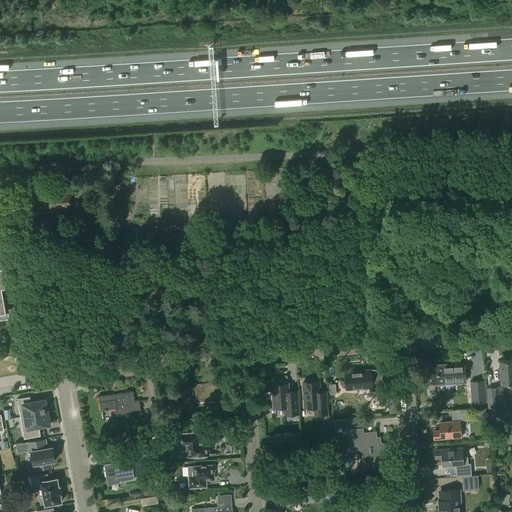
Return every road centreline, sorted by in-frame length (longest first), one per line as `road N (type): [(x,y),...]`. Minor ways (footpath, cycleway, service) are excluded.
road 1 (motorway): [(511,49),(0,81)]
road 2 (motorway): [(0,112),(511,80)]
road 3 (unclassified): [(17,179),(37,166),(511,141)]
road 4 (residential): [(62,373),(13,191),(17,179)]
road 5 (residential): [(244,353),(62,373)]
road 6 (residential): [(417,511),(399,339)]
road 7 (residential): [(256,511),(244,353)]
road 8 (residential): [(399,339),(244,353)]
road 9 (residential): [(85,511),(62,373)]
